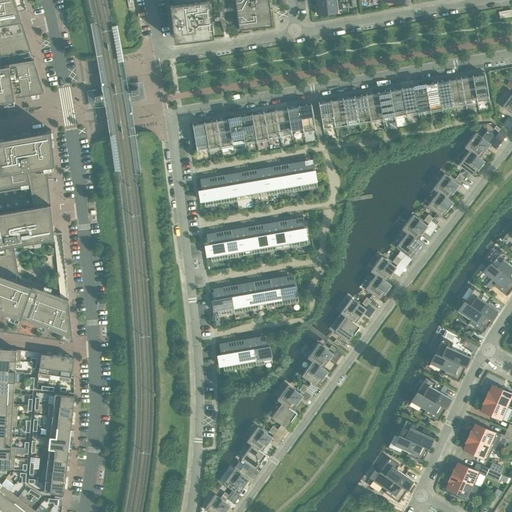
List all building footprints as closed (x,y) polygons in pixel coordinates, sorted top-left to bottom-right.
[(0,0),(0,99),(44,92),(14,0),(0,0)] [(134,9),(132,0),(126,0),(129,10),(134,9)] [(272,25),(270,9),(268,0),(234,0),(236,10),(238,29),(272,25)] [(213,37),(212,26),(209,1),(170,5),(174,42),(213,37)] [(337,12),(336,1),(316,3),(317,14),(337,12)] [(489,100),(484,72),(480,73),(481,75),(472,77),(477,102),(489,100)] [(477,102),(472,77),(464,78),(464,75),(460,76),(464,99),(475,97),(476,102),(477,102)] [(464,99),(460,76),(456,77),(457,79),(449,81),(453,106),(454,106),(453,101),(464,99)] [(441,108),(437,80),(433,81),(433,83),(425,85),(430,110),(441,108)] [(453,106),(449,81),(441,82),(440,80),(437,80),(441,108),(453,106)] [(418,112),(413,84),(409,85),(410,87),(401,89),(406,114),(418,112)] [(430,110),(425,85),(417,86),(416,84),(413,84),(418,112),(430,110)] [(394,116),(389,88),(386,89),(386,92),(378,93),(382,118),(394,116)] [(406,114),(401,89),(393,90),(393,88),(389,88),(394,116),(406,114)] [(382,118),(378,93),(370,94),(369,92),(366,93),(370,120),(382,118)] [(370,120),(366,93),(362,93),(362,96),(354,97),(358,118),(369,116),(370,120)] [(511,93),(502,107),(511,114),(511,93)] [(358,118),(354,97),(346,99),(346,96),(342,97),(346,120),(358,118)] [(346,120),(342,97),(338,97),(339,100),(330,101),(334,122),(346,120)] [(334,122),(330,101),(322,103),(322,100),(318,101),(322,124),(334,122)] [(316,130),(311,102),(307,103),(307,105),(299,107),(303,132),(316,130)] [(291,129),(287,106),(283,107),(283,109),(275,111),(279,132),(291,129)] [(303,132),(299,107),(291,108),(290,106),(287,106),(291,129),(302,127),(303,132)] [(268,138),(263,110),(259,111),(260,114),(252,115),(256,140),(268,138)] [(279,132),(275,111),(267,112),(267,110),(263,110),(268,138),(268,134),(279,132)] [(256,140),(252,115),(243,116),(243,114),(239,115),(244,142),(256,140)] [(244,142),(239,115),(236,115),(236,118),(228,119),(232,144),(233,144),(232,140),(243,138),(244,142)] [(232,144),(228,119),(220,121),(219,118),(216,119),(221,146),(232,144)] [(221,146),(216,119),(212,119),(213,122),(204,123),(209,148),(221,146)] [(209,148),(204,123),(196,125),(196,122),(192,123),(196,151),(209,148)] [(0,311),(5,314),(6,313),(72,337),(68,299),(61,232),(53,233),(46,166),(54,164),(51,130),(35,133),(35,132),(21,134),(22,135),(0,138),(0,311)] [(479,157),(489,144),(475,133),(464,147),(469,151),(479,158),(479,157)] [(484,161),(479,157),(479,158),(469,151),(458,165),(472,176),(484,161)] [(317,185),(314,165),(305,166),(304,161),(296,163),(301,188),(317,185)] [(301,188),(296,163),(288,164),(289,169),(281,170),(285,191),(301,188)] [(285,191),(281,170),(273,172),(272,167),(264,168),(269,194),(285,191)] [(269,194),(264,168),(256,170),(257,175),(249,176),(252,192),(267,189),(268,194),(269,194)] [(252,192),(249,176),(241,177),(240,172),(232,174),(237,199),(236,195),(252,192)] [(237,199),(232,174),(224,175),(225,180),(217,182),(221,202),(237,199)] [(448,198),(458,185),(444,174),(433,188),(437,192),(438,191),(447,199),(448,198)] [(221,202),(217,182),(209,183),(208,178),(200,180),(201,184),(202,191),(198,191),(200,201),(204,201),(204,205),(221,202)] [(452,202),(448,198),(447,199),(438,191),(437,192),(427,206),(441,217),(452,202)] [(416,239),(427,226),(413,215),(401,229),(406,233),(407,233),(416,240),(416,239)] [(308,243),(304,222),(295,224),(295,219),(287,220),(291,246),(308,243)] [(291,246),(287,220),(286,220),(287,225),(279,226),(279,222),(271,223),(275,249),(276,249),(275,244),(290,241),(291,246)] [(275,249),(271,223),(263,224),(264,229),(256,231),(259,252),(275,249)] [(259,252),(256,231),(248,232),(247,227),(239,229),(243,250),(258,247),(259,252)] [(243,250),(239,229),(231,230),(232,235),(224,236),(227,257),(228,257),(227,252),(243,250)] [(227,257),(224,236),(216,238),(215,233),(207,234),(207,239),(208,246),(205,246),(207,256),(210,255),(211,260),(227,257)] [(410,258),(421,243),(416,239),(416,240),(407,233),(406,233),(396,247),(410,258)] [(511,266),(507,262),(510,258),(501,250),(490,263),(511,281),(511,266)] [(385,281),(396,267),(381,256),(370,271),(375,275),(375,274),(385,281)] [(511,289),(511,281),(490,263),(483,272),(495,282),(493,285),(506,296),(511,289)] [(379,300),(390,285),(385,281),(375,274),(375,275),(365,289),(379,300)] [(298,301),(295,280),(286,281),(285,276),(277,278),(282,303),(298,301)] [(282,303),(277,278),(269,279),(270,284),(262,286),(266,306),(282,303)] [(266,306),(262,286),(254,287),(253,282),(245,283),(250,309),(258,307),(258,303),(265,302),(265,306),(266,306)] [(250,309),(245,283),(237,285),(238,290),(230,291),(234,312),(250,309)] [(234,312),(230,291),(222,293),(222,288),(213,289),(214,294),(215,300),(212,301),(213,311),(217,310),(218,315),(234,312)] [(498,311),(480,299),(483,294),(474,288),(464,302),(491,321),(498,311)] [(355,323),(365,309),(351,298),(340,313),(345,317),(345,316),(355,323)] [(491,321),(464,302),(458,311),(471,320),(469,323),(483,333),(491,321)] [(349,341),(360,326),(355,323),(345,316),(345,317),(334,331),(349,341)] [(271,357),(269,340),(260,342),(259,337),(251,338),(256,364),(264,362),(263,358),(271,357)] [(256,364),(251,338),(243,340),(244,345),(236,346),(240,367),(256,364)] [(470,357),(450,348),(453,343),(442,338),(435,353),(465,367),(470,357)] [(240,367),(236,346),(228,347),(227,342),(219,344),(220,349),(221,355),(217,356),(219,366),(223,365),(223,370),(240,367)] [(322,368),(333,354),(318,343),(307,358),(312,362),(312,361),(322,368)] [(21,350),(0,348),(0,360),(16,361),(20,362),(21,350)] [(49,374),(52,355),(41,353),(37,377),(49,379),(50,374),(49,374)] [(465,367),(435,353),(430,364),(445,370),(443,374),(459,381),(465,367)] [(60,376),(63,356),(52,355),(49,374),(50,374),(60,376)] [(63,356),(60,376),(71,378),(74,358),(63,356)] [(16,361),(0,360),(0,370),(15,372),(16,361)] [(327,371),(322,368),(312,361),(312,362),(302,376),(316,386),(327,371)] [(15,372),(0,370),(0,381),(14,382),(15,372)] [(451,399),(433,388),(435,383),(425,377),(417,392),(446,409),(451,399)] [(14,382),(0,381),(0,392),(14,393),(14,382)] [(292,409),(302,395),(288,385),(277,400),(282,403),(292,410),(292,409)] [(511,408),(511,394),(490,385),(485,397),(511,409),(511,408)] [(14,393),(0,392),(0,403),(13,404),(14,393)] [(446,409),(417,392),(411,402),(425,410),(423,413),(438,421),(446,409)] [(73,408),(74,396),(54,394),(53,405),(53,406),(73,408)] [(501,419),(506,407),(511,409),(485,397),(479,409),(501,419)] [(13,404),(0,403),(0,414),(17,415),(17,404),(13,404)] [(286,428),(297,413),(292,409),(292,410),(282,403),(271,417),(286,428)] [(53,406),(53,405),(49,405),(48,416),(72,418),(73,408),(53,406)] [(17,415),(0,414),(0,424),(12,426),(16,426),(17,415)] [(72,418),(48,416),(47,427),(71,429),(72,418)] [(433,438),(414,429),(416,424),(405,419),(398,435),(428,449),(433,438)] [(500,435),(473,423),(467,436),(494,448),(500,435)] [(12,426),(0,424),(0,435),(11,436),(12,426)] [(261,452),(262,451),(272,437),(257,426),(246,441),(251,445),(252,444),(261,452)] [(71,429),(47,427),(45,437),(69,440),(71,429)] [(11,436),(0,435),(0,446),(11,447),(11,436)] [(428,449),(398,435),(394,445),(408,452),(407,455),(422,462),(428,449)] [(494,448),(467,436),(462,448),(483,458),(489,446),(492,447),(494,448)] [(69,440),(45,437),(44,448),(48,449),(48,448),(68,451),(69,440)] [(255,470),(266,455),(262,451),(261,452),(252,444),(251,445),(241,459),(255,470)] [(11,447),(0,446),(0,457),(14,458),(15,447),(11,447)] [(48,448),(48,449),(47,459),(67,461),(68,451),(48,448)] [(14,458),(0,457),(0,468),(0,469),(6,469),(14,469),(14,458)] [(413,481),(396,469),(399,464),(389,458),(380,471),(407,490),(413,481)] [(47,459),(46,469),(46,470),(66,472),(67,461),(47,459)] [(477,472),(456,462),(450,475),(477,487),(477,486),(472,484),(477,472)] [(503,468),(492,463),(489,469),(501,474),(503,468)] [(238,494),(249,479),(234,468),(223,483),(238,494)] [(46,469),(42,469),(41,481),(45,481),(65,483),(66,472),(46,470),(46,469)] [(501,474),(489,469),(487,474),(498,480),(501,474)] [(407,490),(380,471),(373,481),(386,490),(384,493),(398,503),(407,490)] [(477,487),(450,475),(445,487),(472,499),(477,487)] [(45,481),(44,492),(63,494),(65,483),(45,481)] [(1,484),(0,485),(0,502),(10,491),(1,484)] [(507,499),(511,492),(508,489),(503,496),(507,499)] [(10,491),(0,502),(0,508),(4,511),(6,511),(18,497),(10,491)] [(18,497),(6,511),(20,511),(27,504),(29,501),(20,494),(18,497)] [(208,511),(224,511),(230,505),(225,502),(227,499),(222,495),(220,498),(215,494),(204,509),(208,511)] [(492,508),(499,497),(493,494),(487,504),(492,508)] [(500,510),(504,503),(501,501),(496,508),(500,510)]
